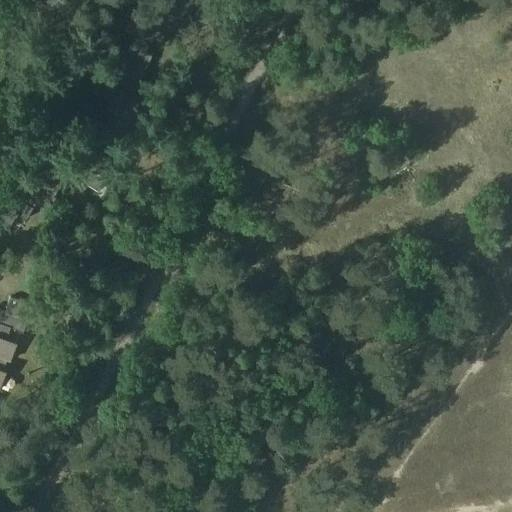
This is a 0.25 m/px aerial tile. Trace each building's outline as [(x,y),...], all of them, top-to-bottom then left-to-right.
[(189,16),(192,10),(172,0),(171,0),(164,13),(153,8),(147,20),(168,30),(172,24),(183,29),(187,20),(189,21),(191,17),(189,16)] [(162,42),(168,30),(147,20),(144,26),(131,20),(126,30),(136,36),(131,45),(145,53),(145,52),(146,52),(152,40),(154,38),(162,42)] [(138,83),(152,55),(146,52),(145,52),(145,53),(131,45),(117,73),(138,83)] [(138,83),(117,73),(110,86),(100,80),(93,93),(114,103),(112,108),(132,118),(141,101),(131,96),(133,92),(135,93),(137,90),(135,89),(138,83)] [(71,167),(72,167),(74,163),(54,151),(38,178),(58,190),(65,179),(64,179),(71,167)] [(64,179),(65,179),(84,191),(88,184),(98,191),(104,181),(106,182),(108,179),(106,178),(110,172),(90,160),(82,173),(72,167),(71,167),(64,179)] [(55,196),(58,190),(38,178),(30,191),(20,184),(13,196),(33,208),(37,202),(47,208),(53,199),(55,200),(56,197),(55,196)] [(33,208),(13,196),(9,202),(0,196),(0,210),(0,211),(0,224),(8,229),(16,216),(17,216),(18,214),(26,219),(33,208)] [(0,309),(0,323),(11,327),(24,331),(28,320),(37,323),(43,305),(21,297),(20,300),(10,296),(5,311),(0,309)] [(11,327),(0,323),(0,355),(7,359),(10,360),(16,343),(6,340),(11,327)]
